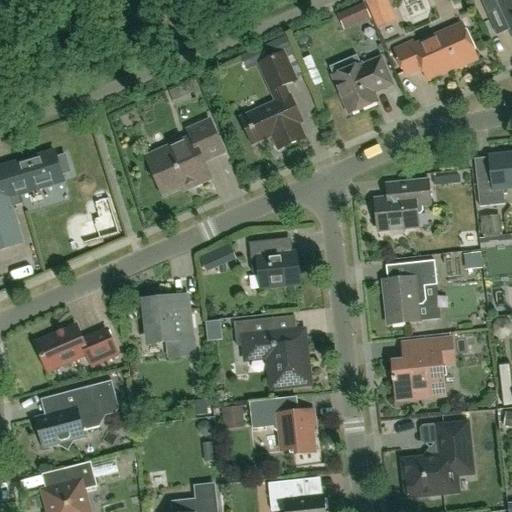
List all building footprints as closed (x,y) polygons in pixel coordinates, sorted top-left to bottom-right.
[(511,0),(480,0),(487,14),(501,8),(511,32),(511,0)] [(389,8),(380,11),(388,31),(397,27),(389,8)] [(477,60),(465,35),(452,41),(448,32),(446,31),(433,36),(432,39),(415,47),(412,42),(395,50),(406,76),(422,68),(427,79),(455,66),(456,70),(477,60)] [(246,71),(260,64),(272,92),(273,92),(278,103),(241,119),(253,146),(264,141),(264,139),(272,135),(279,150),(304,138),(291,111),(295,109),(290,97),(288,98),(283,87),(296,81),(283,54),(292,50),(286,37),(240,58),(246,71)] [(373,93),(392,85),(381,59),(362,67),(361,66),(334,77),(349,114),(377,102),(373,93)] [(187,130),(191,138),(146,157),(163,196),(193,182),(195,187),(211,180),(203,163),(225,154),(209,120),(187,130)] [(56,158),(55,154),(10,168),(12,174),(0,177),(0,251),(22,244),(11,208),(22,204),(19,193),(62,180),(61,177),(71,173),(66,155),(56,158)] [(511,155),(490,157),(492,178),(477,180),(480,208),(505,205),(503,189),(511,188),(511,155)] [(401,237),(408,228),(418,227),(417,215),(420,215),(423,212),(422,201),(430,200),(428,182),(393,185),(394,196),(391,199),(375,201),(378,231),(385,231),(393,238),(401,237)] [(277,252),(276,241),(249,244),(252,274),(255,276),(259,276),(261,290),(300,285),(297,253),(279,255),(277,252)] [(426,301),(425,287),(437,286),(435,261),(406,265),(408,279),(384,282),(389,325),(420,322),(418,306),(423,306),(426,301)] [(145,303),(150,343),(169,341),(171,356),(192,354),(186,299),(145,303)] [(275,388),(306,385),(309,381),(304,335),(300,333),(276,335),(274,319),(235,324),(237,347),(245,346),(247,360),(269,357),(272,385),(275,388)] [(35,342),(48,374),(88,357),(93,368),(118,357),(106,329),(82,339),(75,325),(35,342)] [(433,398),(445,397),(442,367),(454,366),(451,338),(421,342),(422,358),(420,360),(393,363),(396,397),(398,397),(402,401),(409,401),(412,395),(429,393),(433,398)] [(511,376),(511,365),(498,366),(503,406),(511,404),(511,376)] [(44,449),(59,445),(68,450),(73,441),(85,438),(83,433),(86,428),(88,429),(98,426),(104,415),(115,412),(118,406),(112,381),(60,395),(64,411),(36,419),(44,449)] [(314,411),(279,415),(277,400),(249,403),(252,430),(273,428),(273,429),(280,434),(282,452),(295,450),(296,455),(315,453),(312,427),(316,427),(314,411)] [(246,423),(245,409),(231,411),(233,425),(246,423)] [(467,424),(438,427),(439,443),(437,443),(437,444),(432,449),(433,453),(427,460),(404,462),(408,497),(455,492),(454,476),(472,474),(467,424)] [(98,477),(123,470),(119,457),(95,463),(98,477)] [(49,506),(50,511),(89,511),(84,491),(97,487),(91,463),(63,470),(67,485),(42,491),(46,507),(49,506)] [(295,482),(269,485),(271,511),(273,511),(286,511),(325,511),(323,496),(297,499),(295,482)] [(216,511),(214,486),(195,488),(197,501),(173,503),(173,511),(216,511)]
